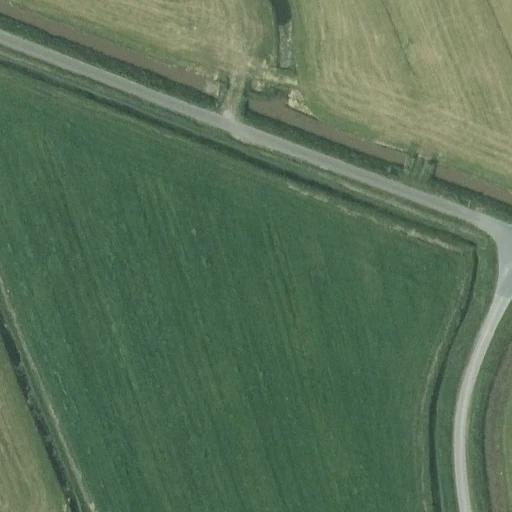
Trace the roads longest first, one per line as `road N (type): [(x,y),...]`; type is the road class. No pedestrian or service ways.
road 1 (unclassified): [(511,232),(0,35)]
road 2 (unclassified): [(460,511),(463,395),(511,265)]
